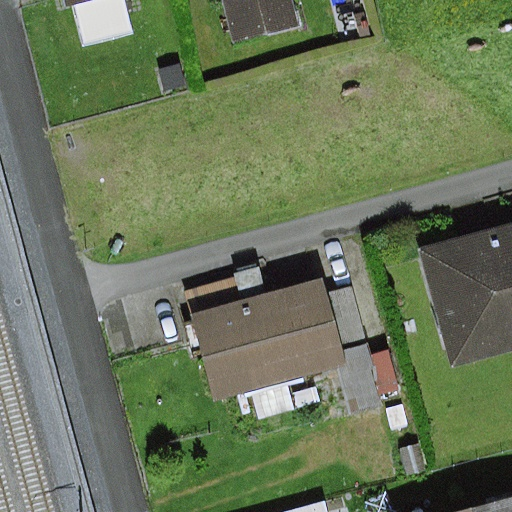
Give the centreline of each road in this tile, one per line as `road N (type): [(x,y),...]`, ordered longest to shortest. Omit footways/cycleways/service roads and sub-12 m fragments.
road 1 (residential): [(75,296),(511,178)]
road 2 (residential): [(0,21),(75,296)]
road 3 (residential): [(75,296),(133,511)]
